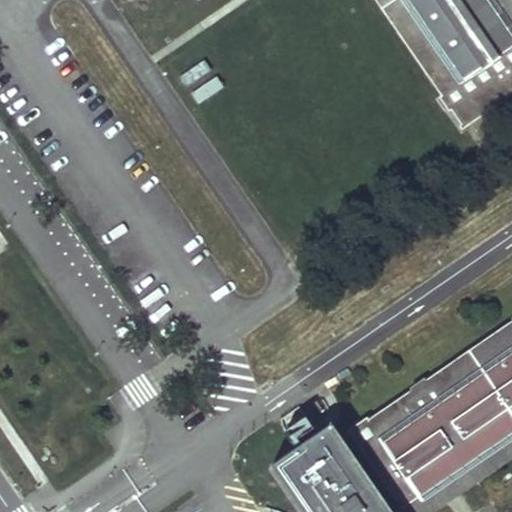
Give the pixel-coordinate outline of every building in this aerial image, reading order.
[(511,52),(511,39),(485,0),(377,0),(446,100),(511,52)] [(466,128),(475,122),(494,108),(484,93),(511,73),(511,4),(509,0),(485,0),(511,39),(511,52),(446,100),(466,128)] [(511,96),(511,73),(484,93),(494,108),(511,96)] [(511,433),(511,325),(357,432),(397,491),(412,481),(423,495),(511,433)] [(393,511),(334,425),(272,468),(302,511),(393,511)] [(511,433),(423,495),(412,481),(397,491),(407,506),(399,511),(428,511),(511,455),(511,433)]
